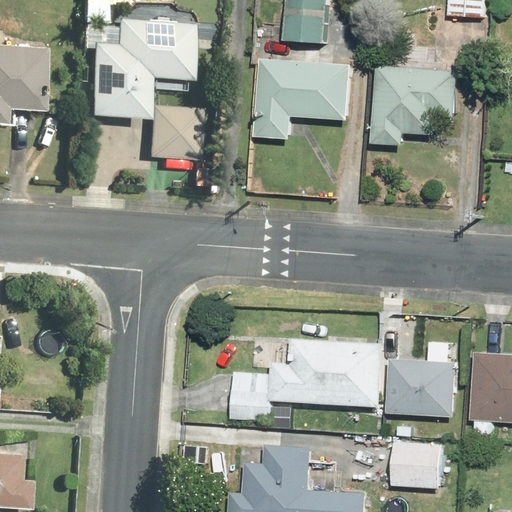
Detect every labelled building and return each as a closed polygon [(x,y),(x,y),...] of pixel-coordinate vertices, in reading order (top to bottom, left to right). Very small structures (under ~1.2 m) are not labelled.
[(330,0),(286,0),(282,40),(327,44),(330,0)] [(486,0),(447,0),(446,16),(485,19),(486,0)] [(84,40),(79,111),(135,114),(137,74),(181,76),(184,21),(109,17),(108,42),(84,40)] [(32,108),(36,44),(0,42),(0,124),(7,125),(9,107),(32,108)] [(349,65),(258,59),(254,137),(287,139),(288,116),(346,119),(349,65)] [(452,71),(375,66),(370,144),(400,146),(401,135),(431,137),(433,116),(452,118),(454,85),(479,86),(481,64),(453,62),(452,71)] [(196,106),(145,104),(143,156),(194,158),(196,106)] [(274,342),(271,406),(382,412),(385,348),(274,342)] [(511,360),(474,360),(473,438),(511,438),(511,360)] [(462,366),(392,364),(390,427),(460,429),(462,366)] [(447,449),(396,446),(394,491),(445,493),(447,449)] [(361,511),(361,498),(313,497),(313,456),(242,454),(242,495),(228,494),(227,511),(361,511)] [(0,509),(16,510),(17,461),(0,460),(0,509)]
